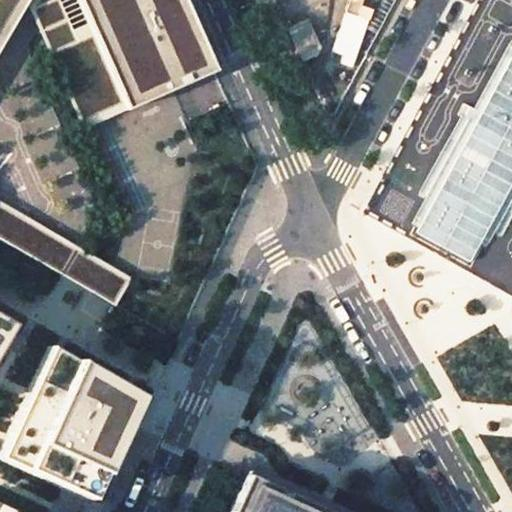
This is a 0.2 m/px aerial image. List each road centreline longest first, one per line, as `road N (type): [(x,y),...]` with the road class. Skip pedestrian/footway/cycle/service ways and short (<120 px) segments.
road 1 (residential): [(312,230),(262,266),(149,511)]
road 2 (residential): [(476,511),(312,230)]
road 3 (residential): [(215,0),(312,230)]
